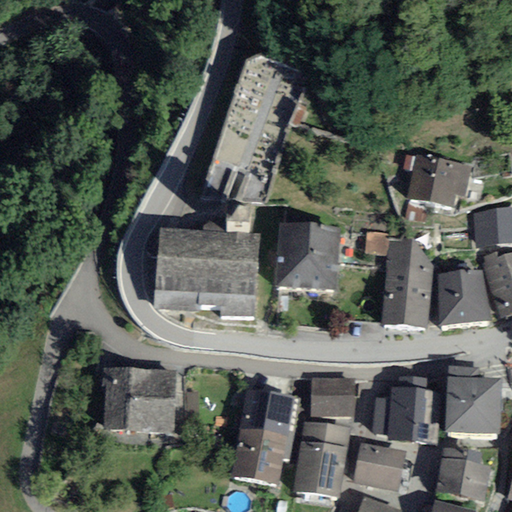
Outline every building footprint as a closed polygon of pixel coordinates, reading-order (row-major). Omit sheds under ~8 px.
[(471,169),(417,158),(407,203),(451,212),(454,199),(465,201),(471,169)] [(511,210),(471,214),(474,251),(511,247),(511,210)] [(341,233),(281,229),(277,291),(336,295),(341,233)] [(257,241),(158,236),(150,268),(155,302),(254,307),(257,241)] [(414,242),(388,240),(380,332),(429,336),(434,269),(414,242)] [(506,253),(483,260),(502,321),(511,318),(511,257),(507,258),(506,253)] [(484,273),(438,277),(442,330),(488,326),(484,273)] [(178,374),(107,372),(105,435),(176,437),(178,374)] [(426,378),(396,377),(396,389),(392,389),(391,398),(375,398),(374,435),(388,436),(387,440),(429,442),(431,390),(425,390),(426,378)] [(355,382),(313,381),(312,419),(354,420),(355,382)] [(504,384),(448,382),(445,438),(501,441),(504,384)] [(241,429),(287,437),(294,398),(248,389),(241,429)] [(350,432),(305,425),(294,496),(339,503),(350,432)] [(287,437),(241,429),(233,477),(279,485),(287,437)] [(407,455),(363,447),(355,487),(399,495),(407,455)] [(491,471),(443,463),(437,497),(485,505),(491,471)] [(401,511),(364,497),(358,511),(401,511)]
